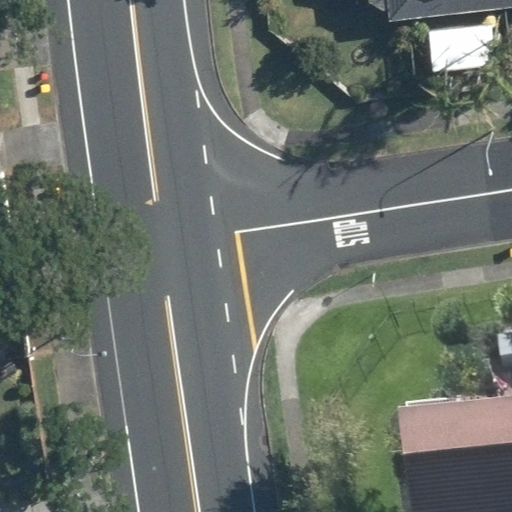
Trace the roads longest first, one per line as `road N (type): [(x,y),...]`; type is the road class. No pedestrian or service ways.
road 1 (residential): [(159,244),(511,190)]
road 2 (secondary): [(159,244),(197,511)]
road 3 (secondary): [(136,0),(159,244)]
